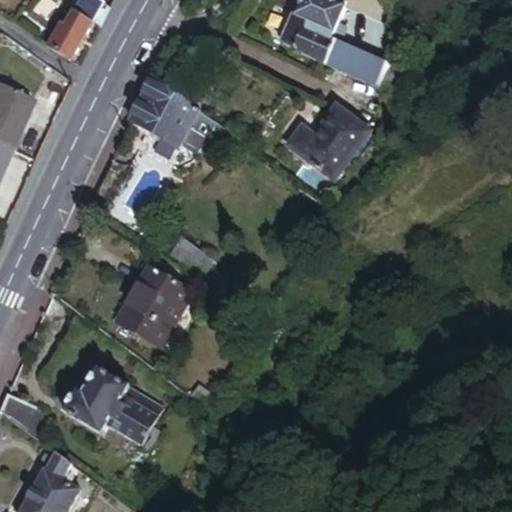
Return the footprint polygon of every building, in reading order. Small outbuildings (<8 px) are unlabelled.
[(65,23),(51,49),(74,62),(106,3),(100,0),(82,0),(69,25),(65,23)] [(282,47),(326,66),(335,45),(340,47),(347,31),(339,28),(346,13),(343,12),(330,6),(314,0),(307,0),(298,21),(293,19),(282,47)] [(332,0),(330,6),(343,12),(346,5),(334,0),(332,0)] [(340,47),(335,45),(326,66),(379,89),(388,68),(340,47)] [(388,68),(379,89),(395,96),(404,75),(388,68)] [(232,138),(155,81),(134,124),(177,157),(193,136),(198,140),(200,137),(207,143),(220,153),(232,138)] [(0,161),(10,166),(33,109),(0,94),(0,161)] [(303,132),(289,151),(332,185),(366,142),(334,117),(315,141),(303,132)] [(188,166),(207,143),(200,137),(198,140),(193,136),(177,157),(188,166)] [(0,191),(10,166),(0,161),(0,191)] [(208,281),(219,265),(183,240),(172,256),(208,281)] [(197,296),(152,270),(119,326),(164,352),(165,350),(188,311),(197,296)] [(196,316),(188,311),(165,350),(174,355),(196,316)] [(80,394),(67,416),(104,437),(109,429),(144,448),(161,419),(127,400),(132,390),(101,372),(86,398),(80,394)] [(218,402),(196,386),(189,396),(213,414),(218,402)] [(11,396),(2,415),(25,432),(40,410),(11,396)] [(74,466),(58,457),(25,511),(70,511),(81,494),(64,483),(74,466)]
